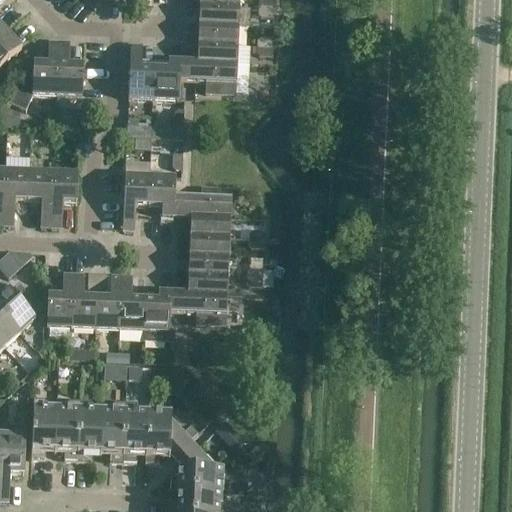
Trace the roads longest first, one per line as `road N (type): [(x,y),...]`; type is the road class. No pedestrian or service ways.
road 1 (tertiary): [(466,511),(487,0)]
road 2 (unknown): [(341,0),(321,511)]
road 3 (residential): [(89,255),(91,154),(110,139),(113,30)]
